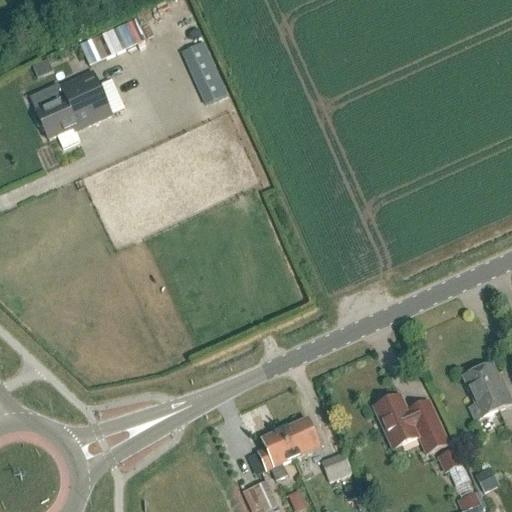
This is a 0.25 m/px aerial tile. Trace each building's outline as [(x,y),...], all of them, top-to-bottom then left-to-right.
[(91,69),(144,45),(146,44),(136,22),(81,47),(91,69)] [(170,39),(153,48),(165,74),(183,65),(170,39)] [(191,52),(214,104),(227,98),(204,46),(191,52)] [(177,90),(201,82),(197,71),(173,80),(177,90)] [(65,102),(36,114),(50,144),(59,140),(64,152),(80,146),(75,135),(114,118),(94,76),(59,91),(65,102)] [(255,170),(232,180),(239,198),(263,188),(255,170)] [(475,425),(510,409),(492,369),(463,382),(476,410),(469,413),(475,425)] [(429,405),(419,410),(407,415),(400,399),(373,412),(392,454),(418,442),(426,459),(449,449),(429,405)] [(294,464),(320,452),(308,423),(281,436),(294,464)] [(281,436),(262,444),(267,455),(259,458),(267,477),(272,474),(276,483),(285,479),(281,470),(294,464),(281,436)] [(453,455),(439,461),(445,476),(460,469),(453,455)] [(356,486),(344,456),(321,466),(333,496),(345,491),(356,486)] [(491,493),(483,475),(476,479),(485,496),(491,493)] [(356,486),(345,491),(350,503),(363,497),(358,485),(356,486)] [(244,496),(250,511),(279,511),(279,510),(278,511),(266,486),(244,496)] [(471,511),(481,508),(476,497),(458,505),(461,511),(471,511)]
